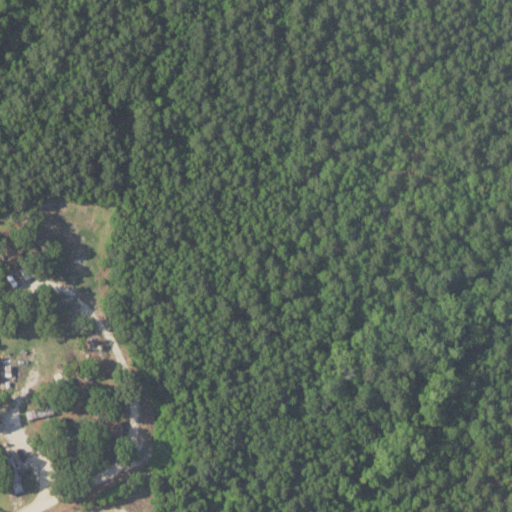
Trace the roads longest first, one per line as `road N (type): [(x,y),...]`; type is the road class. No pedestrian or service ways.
road 1 (track): [(167,0),(91,288)]
road 2 (residential): [(37,511),(148,454),(132,382),(99,305)]
